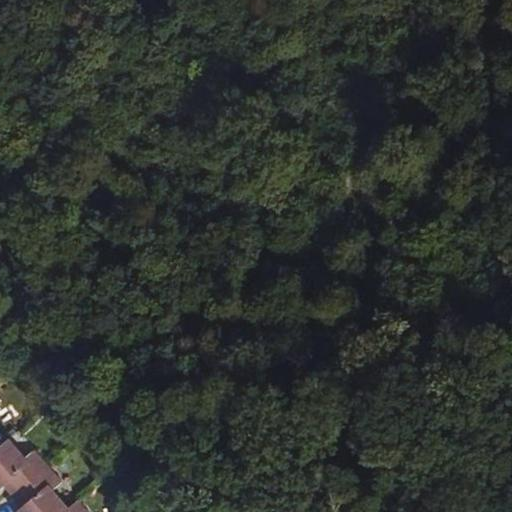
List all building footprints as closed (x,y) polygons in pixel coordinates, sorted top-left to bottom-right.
[(0,445),(0,487),(3,486),(8,481),(18,492),(48,466),(35,450),(25,459),(8,439),(0,445)] [(48,466),(18,492),(27,503),(21,508),(16,511),(65,511),(68,510),(51,491),(62,482),(48,466)] [(18,492),(8,481),(3,486),(12,497),(18,492)] [(18,492),(12,497),(21,508),(27,503),(18,492)] [(65,511),(86,511),(78,502),(68,510),(65,511)]
